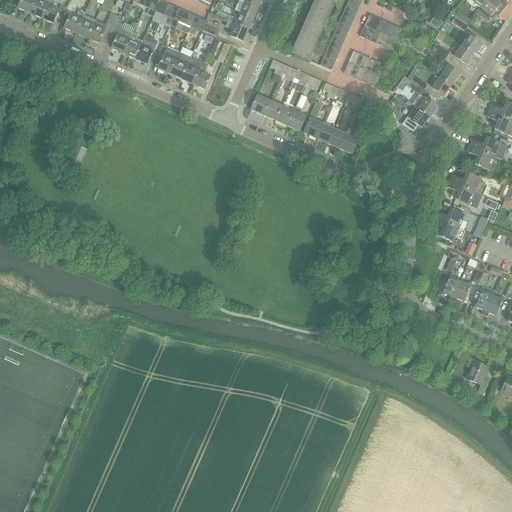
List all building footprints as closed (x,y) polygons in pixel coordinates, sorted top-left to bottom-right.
[(21,0),(18,9),(29,14),(35,0),(21,0)] [(41,19),(49,1),(49,0),(35,0),(29,14),(41,19)] [(116,0),(106,0),(104,5),(114,9),(115,6),(121,9),(124,3),(118,0),(118,1),(116,0)] [(145,0),(143,7),(144,7),(148,9),(152,0),(145,0)] [(158,0),(157,0),(152,0),(148,9),(149,10),(153,11),(158,0)] [(159,14),(164,3),(158,0),(153,11),(156,13),(159,14)] [(245,3),(259,9),(262,0),(239,0),(245,2),(245,3)] [(314,0),(291,54),(309,62),(312,55),(309,54),(333,0),(314,0)] [(358,10),(361,4),(350,0),(349,0),(347,5),(358,10)] [(470,0),(480,8),(487,0),(470,0)] [(487,21),(491,17),(494,13),(498,17),(508,5),(501,0),(497,0),(497,1),(495,0),(487,0),(480,8),(477,13),(487,21)] [(49,1),(41,19),(53,24),(56,18),(62,20),(67,9),(60,6),(58,10),(53,8),(54,3),(49,1)] [(164,16),(169,5),(164,3),(159,14),(164,16)] [(254,20),(259,9),(245,3),(240,14),(254,20)] [(129,12),(132,6),(126,4),(123,10),(129,12)] [(220,13),(223,6),(218,4),(215,10),(220,13)] [(164,16),(168,18),(169,18),(174,7),(169,5),(164,16)] [(356,16),(358,10),(347,5),(345,11),(356,16)] [(142,13),(147,15),(153,18),(156,13),(153,11),(149,10),(148,9),(144,7),(142,13)] [(180,10),(174,7),(169,18),(174,20),(175,21),(180,10)] [(180,23),(185,12),(180,10),(175,21),(180,23)] [(64,29),(76,34),(84,16),(85,13),(79,11),(76,18),(71,15),(64,29)] [(353,22),(356,16),(345,11),(342,17),(353,22)] [(185,25),(190,14),(185,12),(180,23),(185,25)] [(105,32),(112,34),(116,23),(119,18),(111,14),(106,26),(96,21),(93,26),(88,39),(100,44),(105,32)] [(196,17),(190,14),(185,25),(191,28),(196,17)] [(240,14),(237,20),(230,17),(228,22),(249,32),(254,20),(240,14)] [(369,15),(364,25),(370,28),(375,18),(369,15)] [(76,34),(88,39),(93,26),(96,21),(84,16),(76,34)] [(196,30),(201,19),(196,17),(191,28),(196,30)] [(351,28),(353,22),(342,17),(339,23),(351,28)] [(435,17),(429,24),(438,30),(443,23),(435,17)] [(165,24),(171,26),(174,20),(169,18),(168,18),(165,24)] [(380,20),(375,18),(370,28),(375,31),(380,20)] [(464,32),(466,29),(471,33),(473,31),(467,27),(455,18),(451,23),(464,32)] [(201,32),(202,31),(204,26),(206,21),(201,19),(196,30),(197,31),(201,32)] [(188,33),(191,28),(185,25),(180,23),(175,21),(174,20),(171,26),(176,29),(187,35),(188,33)] [(385,22),(380,20),(375,31),(380,33),(385,22)] [(244,43),(249,32),(228,22),(226,27),(233,31),(230,37),(244,43)] [(391,25),(385,22),(380,33),(386,35),(391,25)] [(124,55),(133,35),(132,35),(122,30),(123,26),(116,23),(112,34),(117,37),(112,50),(124,55)] [(348,33),(351,28),(339,23),(337,29),(348,33)] [(359,37),(365,39),(370,28),(364,25),(359,37)] [(396,27),(391,25),(386,35),(391,38),(396,27)] [(219,32),(207,27),(204,26),(202,31),(217,37),(219,32)] [(402,30),(396,27),(391,38),(398,40),(402,30)] [(188,41),(191,34),(195,36),(197,31),(196,30),(191,28),(188,33),(186,40),(188,41)] [(365,39),(370,42),(375,31),(370,28),(365,39)] [(345,39),(348,33),(337,29),(334,34),(345,39)] [(370,42),(375,44),(380,33),(375,31),(370,42)] [(133,35),(124,55),(136,60),(142,46),(141,46),(143,42),(136,39),(138,35),(133,33),(132,35),(133,35)] [(375,44),(381,46),(386,35),(380,33),(375,44)] [(343,45),(345,39),(334,34),(332,40),(343,45)] [(381,46),(386,49),(391,38),(386,35),(381,46)] [(462,46),(474,54),(481,43),(469,35),(462,46)] [(386,49),(393,52),(398,40),(391,38),(386,49)] [(340,51),(343,45),(332,40),(329,46),(340,51)] [(217,62),(223,64),(230,47),(225,45),(217,62)] [(432,50),(446,59),(449,54),(436,45),(432,50)] [(142,46),(136,60),(147,65),(153,51),(142,46)] [(158,70),(170,75),(179,53),(162,46),(156,60),(161,62),(158,70)] [(338,56),(340,51),(329,46),(327,52),(338,56)] [(474,54),(462,46),(454,57),(466,65),(474,54)] [(446,59),(432,50),(429,55),(442,64),(446,59)] [(331,71),(335,62),(338,56),(327,52),(320,66),(331,71)] [(353,52),(348,62),(353,65),(358,54),(353,52)] [(170,75),(181,80),(191,58),(179,53),(170,75)] [(363,56),(358,54),(353,65),(358,67),(363,56)] [(369,59),(363,56),(358,67),(364,70),(369,59)] [(193,85),(203,64),(191,58),(181,80),(193,85)] [(374,61),(369,59),(364,70),(369,72),(374,61)] [(270,68),(275,70),(274,73),(280,76),(282,73),(285,66),(273,61),(270,68)] [(380,64),(374,61),(369,72),(375,75),(380,64)] [(343,73),(348,76),(353,65),(348,62),(343,73)] [(208,66),(205,64),(203,64),(193,85),(205,90),(211,77),(204,74),(208,66)] [(386,66),(380,64),(375,75),(381,77),(386,66)] [(348,76),(353,78),(358,67),(353,65),(348,76)] [(285,79),(293,83),(294,79),(297,72),(285,66),(282,73),(287,75),(285,79)] [(353,78),(359,80),(364,70),(358,67),(353,78)] [(440,78),(452,86),(459,75),(447,67),(440,78)] [(359,80),(364,83),(369,72),(364,70),(359,80)] [(306,84),(309,77),(297,72),(294,79),(299,81),(298,84),(305,87),(306,84)] [(364,83),(370,85),(375,75),(369,72),(364,83)] [(370,85),(376,88),(381,77),(375,75),(370,85)] [(316,93),(321,82),(309,77),(306,84),(311,86),(310,90),(316,93)] [(404,77),(396,88),(402,92),(406,86),(407,87),(410,82),(406,79),(404,77)] [(414,77),(410,82),(424,91),(427,86),(414,77)] [(432,89),(436,92),(444,97),(452,86),(440,78),(432,89)] [(280,81),(273,98),(276,99),(283,83),(280,81)] [(410,82),(407,87),(419,95),(420,95),(426,99),(427,100),(430,95),(424,91),(410,82)] [(333,100),(335,96),(338,89),(326,84),(323,91),(328,93),(326,97),(333,100)] [(338,89),(335,96),(340,99),(338,103),(345,106),(347,102),(346,102),(349,95),(338,89)] [(349,95),(346,102),(347,102),(352,104),(350,108),(357,111),(359,107),(358,107),(361,100),(349,95)] [(419,95),(412,106),(415,108),(418,110),(430,118),(437,107),(429,101),(427,100),(426,99),(420,95),(419,95)] [(251,111),(263,116),(270,102),(257,97),(251,111)] [(361,100),(358,107),(359,107),(364,110),(363,113),(368,116),(373,105),(361,100)] [(270,102),(263,116),(275,121),(281,107),(270,102)] [(304,134),(316,139),(322,125),(315,122),(322,105),(316,103),(310,116),(313,117),(312,120),(310,120),(304,134)] [(511,105),(506,103),(503,111),(492,106),(489,112),(511,121),(511,105)] [(275,121),(287,127),(293,112),(281,107),(275,121)] [(415,108),(403,125),(413,132),(414,131),(417,126),(422,129),(430,118),(418,110),(415,108)] [(399,126),(395,117),(392,111),(387,113),(393,129),(399,126)] [(293,112),(287,127),(299,132),(306,118),(293,112)] [(511,121),(489,112),(486,118),(498,123),(493,134),(499,137),(501,133),(511,138),(511,121)] [(322,125),(316,139),(328,145),(334,130),(322,125)] [(334,130),(328,145),(340,150),(346,135),(334,130)] [(469,147),(495,158),(501,161),(507,147),(493,141),(495,137),(488,134),(483,146),(472,141),(469,147)] [(346,135),(340,150),(352,155),(358,141),(346,135)] [(495,158),(469,147),(466,153),(478,158),(475,165),(489,171),(495,158)] [(487,186),(479,183),(481,179),(467,173),(464,181),(452,176),(449,182),(482,196),(487,186)] [(455,200),(476,210),(482,196),(449,182),(447,188),(458,193),(455,200)] [(504,185),(499,197),(504,200),(505,199),(508,190),(510,187),(504,185)] [(484,206),(493,208),(495,197),(486,196),(484,206)] [(510,201),(506,199),(502,208),(506,210),(510,201)] [(465,216),(458,213),(451,210),(448,217),(436,212),(433,219),(463,232),(467,224),(466,222),(463,220),(465,216)] [(491,212),(488,220),(488,221),(494,223),(498,215),(491,212)] [(481,218),(473,236),(480,239),(482,235),(487,224),(488,221),(488,220),(481,218)] [(465,233),(463,232),(433,219),(431,225),(442,230),(439,237),(453,243),(455,238),(461,240),(465,233)] [(451,273),(460,255),(450,251),(447,258),(451,259),(446,271),(451,273)] [(478,263),(475,270),(478,271),(473,283),(478,285),(483,274),(486,267),(478,263)] [(480,315),(484,316),(492,297),(493,297),(495,292),(484,287),(489,276),(483,274),(478,285),(484,287),(475,308),(482,311),(480,315)] [(448,301),(451,302),(460,282),(453,279),(454,277),(451,275),(443,294),(450,297),(448,301)] [(464,303),(468,294),(472,284),(469,283),(468,285),(460,282),(451,302),(455,304),(457,300),(464,303)] [(496,317),(500,308),(504,299),(500,297),(499,300),(493,297),(492,297),(484,316),(487,318),(489,314),(496,317)] [(480,386),(484,378),(488,369),(473,362),(466,380),(480,386)] [(511,397),(511,379),(508,377),(504,385),(504,386),(502,390),(501,393),(511,397)]
